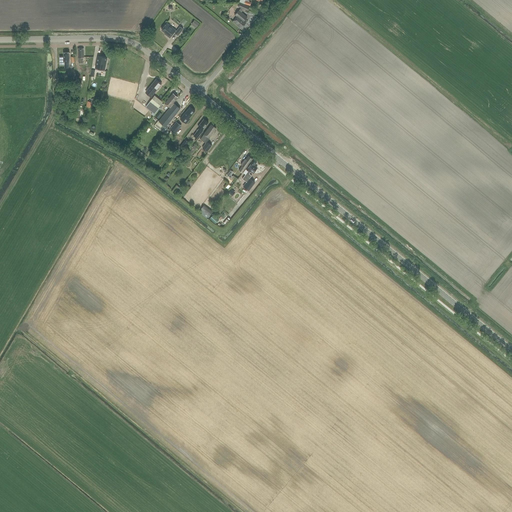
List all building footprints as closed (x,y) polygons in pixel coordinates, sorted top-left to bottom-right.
[(239,10),(235,15),(237,17),(233,22),(240,28),(241,27),(243,28),(246,24),(245,23),(246,22),(244,20),(247,17),(241,12),(244,9),(248,11),(250,7),(240,3),(238,6),(241,8),(239,10)] [(200,24),(195,20),(191,24),(196,28),(200,24)] [(166,35),(170,38),(174,32),(178,35),(183,29),(180,27),(177,31),(167,23),(161,30),(167,34),(166,35)] [(64,68),(69,67),(69,61),(69,52),(63,52),(64,57),(60,57),(60,64),(64,64),(64,68)] [(105,70),(107,58),(98,56),(95,70),(101,71),(101,69),(105,70)] [(161,83),(156,79),(148,89),(149,89),(146,92),(151,97),(161,83)] [(174,104),(173,103),(178,97),(173,93),(165,103),(171,108),(167,112),(173,117),(180,108),(174,104)] [(159,107),(163,102),(155,95),(146,106),(155,113),(160,107),(159,107)] [(195,111),(190,107),(180,119),(186,124),(189,120),(188,119),(195,111)] [(197,138),(203,131),(202,130),(208,122),(204,119),(198,127),(199,128),(194,135),(197,138)] [(175,124),(170,129),(174,133),(179,127),(175,124)] [(217,128),(211,124),(204,134),(200,139),(206,143),(202,148),(207,152),(212,145),(207,141),(210,138),(209,138),(217,128)] [(179,147),(182,150),(188,141),(186,139),(179,147)] [(190,156),(198,146),(195,144),(189,153),(188,152),(184,157),(188,159),(190,156)] [(148,157),(139,150),(134,157),(143,163),(148,157)] [(242,166),(239,171),(242,173),(253,159),(249,156),(246,159),(245,159),(240,165),(242,166)] [(250,172),(253,174),(258,167),(255,165),(257,162),(253,159),(246,169),(248,171),(247,173),(249,174),(250,172)] [(243,187),(249,191),(255,183),(249,178),(243,187)] [(204,205),(199,212),(208,219),(213,212),(204,205)] [(219,220),(213,215),(210,218),(215,224),(219,220)]
